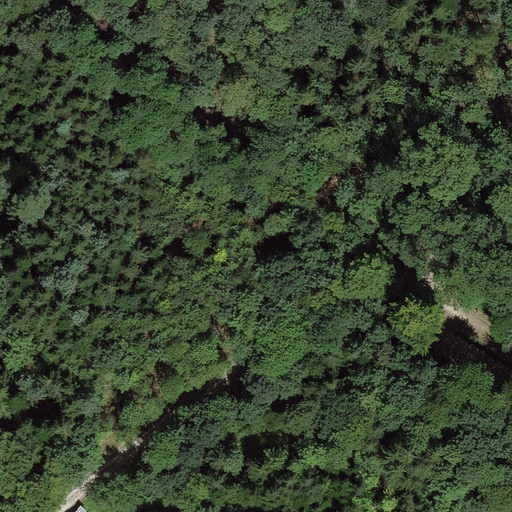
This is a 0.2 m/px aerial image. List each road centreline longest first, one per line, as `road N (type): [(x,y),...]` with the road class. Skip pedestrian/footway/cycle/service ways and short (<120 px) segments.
road 1 (track): [(397,277),(242,362),(58,511)]
road 2 (track): [(511,113),(397,277)]
road 3 (track): [(511,344),(397,277)]
